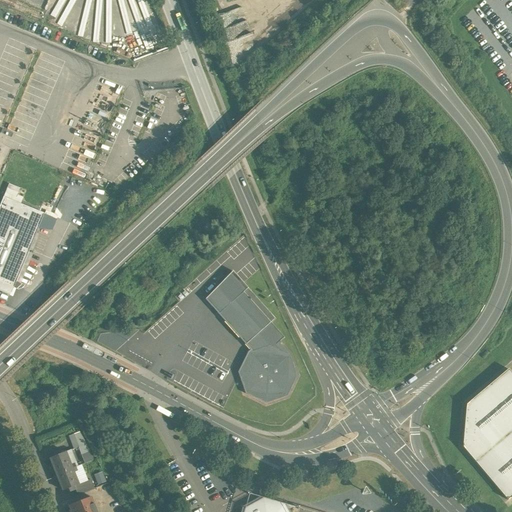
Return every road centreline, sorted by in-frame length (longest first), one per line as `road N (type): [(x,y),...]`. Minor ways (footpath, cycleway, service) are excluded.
road 1 (primary): [(326,355),(248,204),(169,0)]
road 2 (primary): [(0,365),(268,116)]
road 3 (tertiary): [(0,319),(258,446),(297,453)]
road 4 (primary): [(439,90),(399,30),(374,19),(344,35),(268,116)]
road 5 (primary): [(268,116),(369,60),(398,62),(439,90)]
road 6 (primary): [(511,252),(486,324),(424,386)]
road 7 (primary): [(439,90),(499,173),(511,227)]
road 8 (unclassified): [(56,511),(0,386)]
